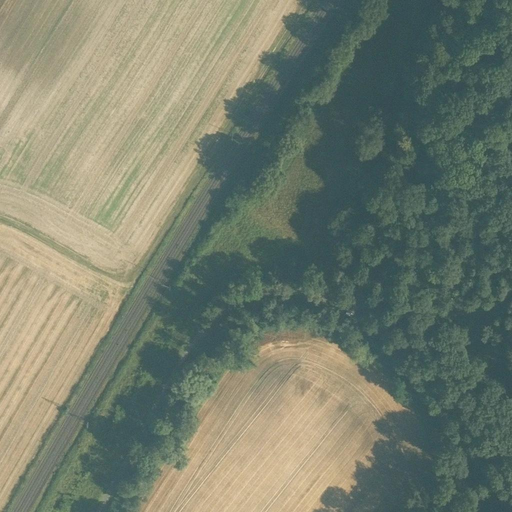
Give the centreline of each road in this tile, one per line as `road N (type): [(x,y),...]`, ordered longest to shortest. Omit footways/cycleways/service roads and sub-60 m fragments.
road 1 (track): [(307,0),(133,273),(109,271),(0,217)]
road 2 (unclassified): [(94,511),(190,341),(227,299),(282,283),(364,302)]
road 3 (unclassified): [(364,302),(354,225),(436,0)]
road 4 (unclassified): [(511,498),(364,302)]
